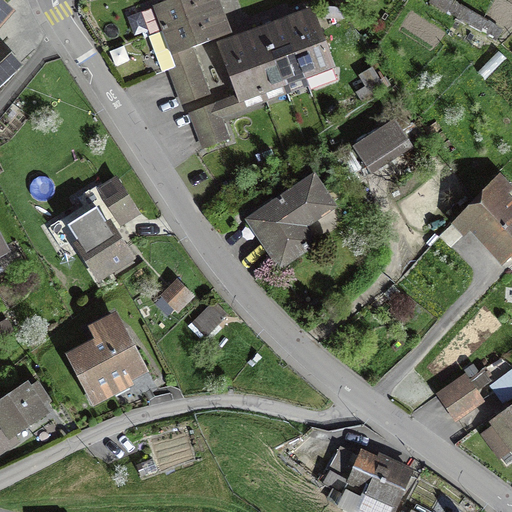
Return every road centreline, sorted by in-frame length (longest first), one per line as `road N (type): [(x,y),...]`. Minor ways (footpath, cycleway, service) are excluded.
road 1 (residential): [(58,0),(63,25),(198,231),(281,333),(362,410)]
road 2 (residential): [(362,410),(304,420),(219,404),(127,423),(0,484)]
road 3 (residential): [(362,410),(511,507)]
